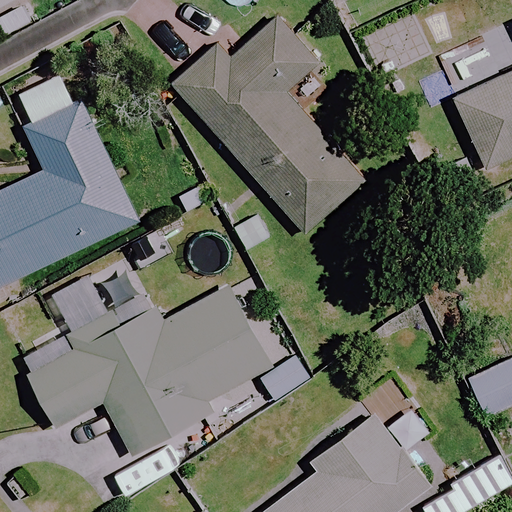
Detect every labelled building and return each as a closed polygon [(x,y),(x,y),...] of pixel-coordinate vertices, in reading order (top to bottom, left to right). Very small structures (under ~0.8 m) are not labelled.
[(321,62),(282,18),(240,56),(223,37),(174,81),(308,231),(364,181),(286,93),(321,62)] [(511,70),(451,98),(484,171),(511,158),(511,70)] [(0,287),(140,221),(82,98),(27,124),(49,170),(0,193),(0,287)] [(62,429),(106,407),(131,456),(215,415),(209,404),(272,373),(228,286),(170,315),(165,305),(33,371),(62,429)] [(511,400),(511,354),(469,374),(486,412),(511,400)] [(399,511),(432,488),(379,416),(315,463),(321,472),(267,511),(399,511)]
